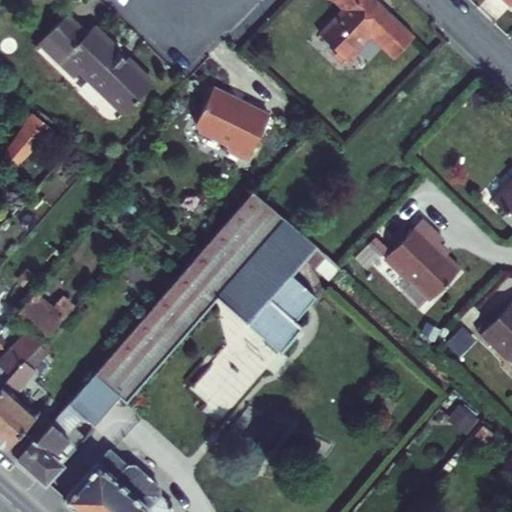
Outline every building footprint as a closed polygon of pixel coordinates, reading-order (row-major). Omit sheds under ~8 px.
[(379,0),(339,0),(347,7),(323,33),(340,49),(337,52),(344,58),(354,58),(360,51),(358,49),(373,33),(397,55),(416,35),(379,0)] [(89,31),(69,11),(38,43),(41,46),(44,43),(77,74),(83,68),(126,110),(155,80),(130,56),(129,57),(121,50),(122,49),(96,24),(89,31)] [(272,112),(216,84),(198,119),(201,127),(228,141),(231,148),(249,157),(272,112)] [(15,165),(50,125),(34,111),(6,155),(15,165)] [(511,180),(491,203),(511,222),(511,180)] [(328,253),(329,252),(254,188),(200,250),(93,372),(119,394),(154,425),(189,456),(245,392),(251,385),(261,373),(274,358),(282,349),(293,336),(304,346),(321,325),(316,320),(304,310),(310,303),(322,313),(344,287),(332,278),(330,277),(329,278),(325,283),(320,280),(313,288),(317,291),(314,293),(292,273),(301,263),(310,272),(314,268),(328,253)] [(412,277),(433,298),(463,267),(448,253),(440,245),(446,237),(425,216),(411,231),(395,247),(387,255),(411,279),(412,277)] [(392,243),(395,247),(411,231),(407,227),(392,243)] [(342,267),(328,253),(314,268),(329,278),(330,277),(332,278),(335,275),(342,267)] [(0,387),(41,342),(63,317),(64,317),(36,292),(20,311),(19,311),(32,324),(1,358),(0,357),(0,387)] [(0,332),(2,330),(19,311),(20,311),(6,298),(0,303),(0,332)] [(511,355),(511,300),(482,331),(509,359),(511,355)] [(0,348),(7,342),(10,337),(2,330),(0,332),(0,348)] [(304,346),(293,336),(282,349),(293,358),(304,346)] [(41,342),(0,387),(0,439),(17,456),(34,436),(37,438),(52,420),(42,410),(37,414),(17,396),(39,370),(36,368),(50,351),(41,342)] [(271,382),(284,367),(274,358),(261,373),(271,382)] [(119,394),(93,372),(69,401),(93,423),(119,394)] [(250,395),(256,389),(251,385),(245,392),(250,395)] [(450,409),(461,396),(453,388),(441,402),(450,409)] [(34,436),(17,456),(46,480),(62,463),(53,455),(67,439),(77,447),(93,429),(93,423),(69,401),(52,420),(37,438),(34,436)] [(109,448),(65,499),(80,511),(171,511),(175,508),(161,495),(160,487),(135,464),(126,464),(119,457),(109,448)] [(259,507),(267,511),(284,511),(286,511),(264,498),(259,507)]
